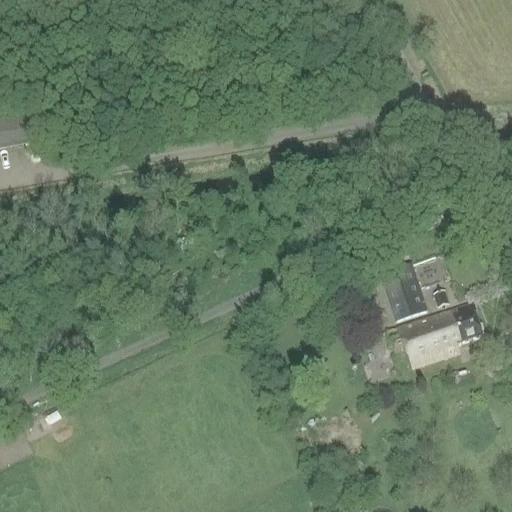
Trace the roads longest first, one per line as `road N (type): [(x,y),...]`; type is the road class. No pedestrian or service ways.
road 1 (unclassified): [(459,173),(346,244),(0,411)]
road 2 (track): [(425,111),(0,182)]
road 3 (tertiary): [(459,173),(366,0)]
